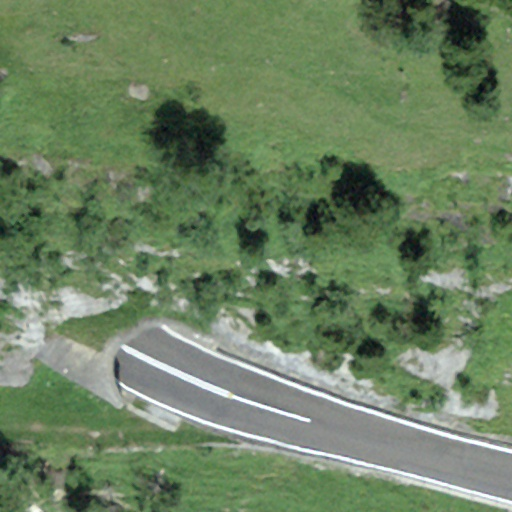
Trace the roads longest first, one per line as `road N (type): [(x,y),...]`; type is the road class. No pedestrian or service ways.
road 1 (primary): [(0,274),(178,379),(320,427),(511,472)]
road 2 (track): [(0,434),(139,431),(240,402)]
